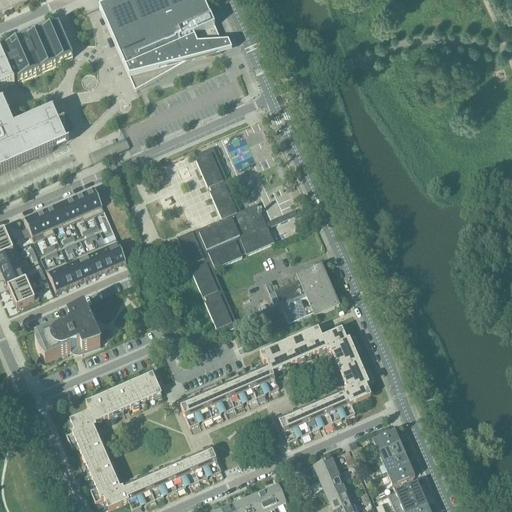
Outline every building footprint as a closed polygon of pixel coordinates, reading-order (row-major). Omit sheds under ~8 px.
[(201,0),(120,0),(98,10),(134,93),(138,91),(187,64),(232,52),(227,42),(221,45),(219,40),(212,25),(207,12),(201,0)] [(5,53),(0,55),(13,84),(17,82),(18,84),(73,60),(58,27),(4,51),(5,53)] [(14,131),(14,130),(9,119),(9,118),(9,117),(8,118),(3,106),(4,105),(3,105),(0,98),(0,91),(14,85),(13,85),(13,84),(0,55),(0,54),(0,53),(1,54),(0,53),(0,52),(0,175),(69,145),(66,146),(60,132),(59,128),(60,128),(59,127),(58,127),(53,115),(54,114),(53,113),(14,131)] [(274,293),(275,293),(271,285),(266,287),(275,308),(236,325),(213,272),(214,271),(215,272),(215,271),(241,260),(242,260),(241,258),(246,256),(246,258),(247,258),(247,257),(273,246),(274,246),(267,231),(289,221),(289,222),(297,218),(295,212),(265,225),(261,216),(262,215),(261,213),(260,214),(257,207),(240,214),(213,150),(195,158),(197,162),(195,163),(196,164),(208,190),(207,190),(207,191),(209,190),(211,194),(209,195),(209,196),(210,195),(221,222),(221,223),(222,222),(223,226),(200,236),(198,232),(177,241),(177,242),(189,269),(190,268),(192,272),(190,273),(191,274),(202,300),(202,301),(204,300),(206,304),(204,305),(204,306),(205,305),(216,332),(218,332),(220,337),(237,329),(239,333),(283,314),(274,293)] [(94,194),(84,199),(92,217),(102,212),(94,194)] [(84,199),(75,203),(82,221),(92,217),(84,199)] [(75,203),(65,207),(73,225),(82,221),(75,203)] [(65,207),(55,212),(63,230),(73,225),(65,207)] [(55,212),(45,216),(53,234),(63,230),(55,212)] [(45,216),(35,220),(43,238),(53,234),(45,216)] [(35,220),(25,225),(29,234),(31,238),(32,241),(33,243),(43,238),(35,220)] [(5,237),(0,239),(0,251),(9,247),(5,237)] [(9,247),(0,251),(0,263),(13,257),(9,247)] [(119,252),(109,256),(117,274),(127,270),(119,252)] [(109,256),(99,261),(107,278),(117,274),(109,256)] [(13,257),(0,263),(0,274),(17,266),(13,257)] [(99,261),(89,265),(97,283),(107,278),(99,261)] [(89,265),(80,269),(87,287),(97,283),(89,265)] [(17,266),(0,274),(0,275),(4,285),(22,277),(17,266)] [(80,269),(70,274),(77,291),(87,287),(80,269)] [(320,270),(320,269),(296,280),(298,283),(312,316),(313,320),(337,309),(320,270)] [(70,274),(60,278),(68,296),(77,291),(70,274)] [(22,277),(4,285),(8,295),(26,287),(22,277)] [(60,278),(50,282),(58,300),(68,296),(60,278)] [(312,316),(298,283),(275,293),(274,293),(283,314),(289,327),(289,326),(312,316)] [(26,287),(8,295),(13,305),(31,297),(26,287)] [(31,297),(13,305),(17,315),(35,307),(31,297)] [(47,363),(45,364),(45,365),(71,354),(70,351),(76,349),(77,349),(80,348),(82,354),(82,355),(100,348),(96,339),(95,334),(93,329),(91,325),(88,321),(84,311),(67,321),(68,321),(71,327),(68,328),(69,331),(62,334),(60,330),(35,341),(35,342),(37,341),(47,363)] [(316,357),(326,353),(321,341),(317,332),(309,336),(311,341),(312,340),(313,342),(312,342),(313,345),(311,346),(316,357)] [(321,341),(326,353),(326,352),(327,355),(330,354),(334,363),(354,354),(360,352),(354,339),(346,343),(341,332),(321,341)] [(295,342),(304,362),(316,357),(311,346),(313,345),(312,342),(313,342),(312,340),(311,341),(309,336),(295,342)] [(234,342),(237,349),(243,347),(239,339),(234,342)] [(282,372),(304,362),(295,342),(273,351),(282,372)] [(272,376),(282,372),(273,351),(259,357),(265,370),(269,369),(272,376)] [(354,354),(334,363),(343,384),(363,375),(354,354)] [(246,379),(256,402),(279,392),(272,376),(269,369),(265,370),(257,374),(255,369),(250,371),(252,376),(246,379)] [(369,373),(363,375),(343,384),(347,393),(345,394),(351,408),(370,399),(366,388),(374,385),(369,373)] [(161,398),(152,377),(130,387),(139,408),(161,398)] [(224,388),(234,411),(256,402),(246,379),(240,381),(238,377),(228,381),(230,386),(224,388)] [(202,398),(212,421),(234,411),(224,388),(218,391),(216,386),(206,391),(208,395),(202,398)] [(130,387),(108,397),(117,417),(139,408),(130,387)] [(355,417),(351,408),(345,394),(338,396),(336,392),(326,396),(328,401),(322,403),(332,426),(355,417)] [(179,408),(189,431),(212,421),(202,398),(196,400),(194,396),(184,400),(186,405),(179,408)] [(108,397),(85,407),(89,415),(94,427),(95,427),(101,424),(101,425),(101,424),(117,417),(108,397)] [(300,413),(310,436),(332,426),(322,403),(316,406),(314,401),(304,406),(306,411),(300,413)] [(278,423),(288,446),(310,436),(300,413),(294,416),(292,411),(282,415),(284,420),(278,423)] [(66,439),(71,451),(77,448),(97,439),(93,430),(96,429),(95,427),(94,427),(89,415),(70,424),(74,435),(66,439)] [(377,455),(377,456),(399,446),(399,445),(398,446),(393,435),(395,435),(394,434),(367,446),(369,452),(375,449),(378,455),(377,455)] [(97,439),(77,448),(86,470),(107,461),(97,439)] [(354,445),(348,447),(351,453),(357,450),(354,445)] [(382,467),(404,457),(403,457),(398,447),(400,446),(399,446),(377,456),(378,455),(383,466),(382,467)] [(221,475),(211,452),(205,455),(202,450),(192,454),(194,459),(188,462),(198,485),(221,475)] [(351,453),(356,465),(362,462),(357,450),(351,453)] [(353,466),(348,454),(343,457),(348,468),(353,466)] [(387,478),(409,468),(408,469),(403,458),(404,457),(382,467),(383,467),(388,477),(387,478)] [(198,485),(188,462),(183,464),(180,459),(170,464),(172,469),(166,471),(176,494),(198,485)] [(86,470),(96,491),(116,482),(107,461),(86,470)] [(317,481),(317,482),(336,474),(331,462),(332,462),(331,461),(313,470),(314,470),(319,481),(317,481)] [(393,489),(412,481),(414,480),(414,479),(413,480),(408,469),(409,469),(409,468),(387,478),(387,479),(388,478),(393,489),(391,489),(392,490),(393,489)] [(176,494),(166,471),(160,474),(158,469),(148,473),(150,478),(144,481),(154,504),(176,494)] [(319,481),(324,492),(341,485),(336,474),(317,482),(318,482),(319,481)] [(135,511),(154,504),(144,481),(139,483),(136,479),(126,483),(128,488),(122,490),(128,504),(131,511),(135,511)] [(393,489),(395,495),(414,486),(412,481),(393,489)] [(110,511),(128,504),(122,490),(120,491),(116,482),(96,491),(90,494),(95,506),(104,502),(107,511),(110,511)] [(327,504),(346,496),(341,485),(324,492),(328,504),(327,504)] [(399,507),(422,497),(420,497),(416,486),(417,486),(417,485),(414,486),(395,495),(394,495),(394,496),(396,495),(400,506),(399,507)] [(278,489),(266,493),(274,511),(285,506),(285,507),(286,506),(278,488),(277,488),(278,489)] [(255,497),(254,497),(260,511),(270,511),(274,511),(266,493),(255,498),(255,497)] [(329,504),(332,511),(340,511),(351,508),(346,496),(327,504),(327,505),(329,504)] [(255,498),(244,503),(247,511),(260,511),(254,497),(255,498)] [(418,511),(427,508),(425,509),(421,498),(422,497),(399,507),(401,507),(402,511),(418,511)] [(232,507),(233,511),(247,511),(244,503),(233,508),(232,507)]
